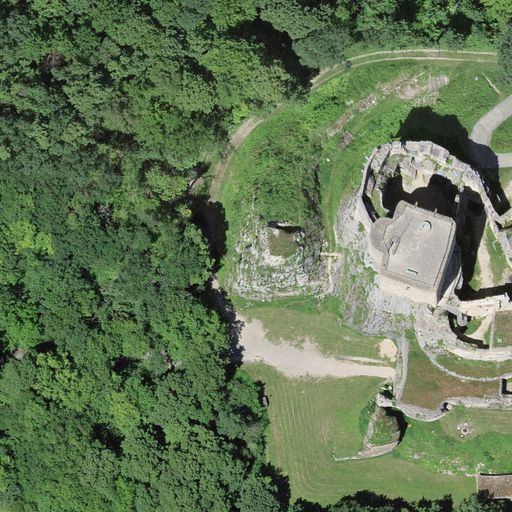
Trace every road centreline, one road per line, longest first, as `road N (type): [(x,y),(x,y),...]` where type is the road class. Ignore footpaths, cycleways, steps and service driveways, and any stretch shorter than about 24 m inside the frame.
road 1 (track): [(239,358),(233,319),(208,282),(207,196),(253,120),(324,69)]
road 2 (track): [(239,358),(511,383)]
road 3 (track): [(0,357),(80,350),(239,358)]
road 4 (track): [(511,59),(362,58),(324,69)]
